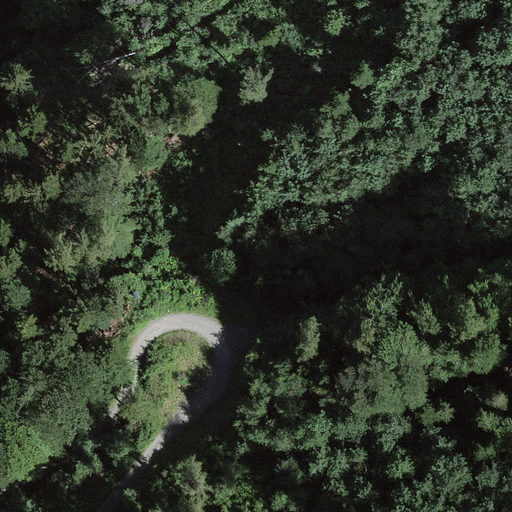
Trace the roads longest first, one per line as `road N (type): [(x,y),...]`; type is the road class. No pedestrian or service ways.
road 1 (track): [(89,511),(213,391),(224,349),(202,320),(151,327),(117,419),(0,498)]
road 2 (track): [(224,349),(511,267)]
